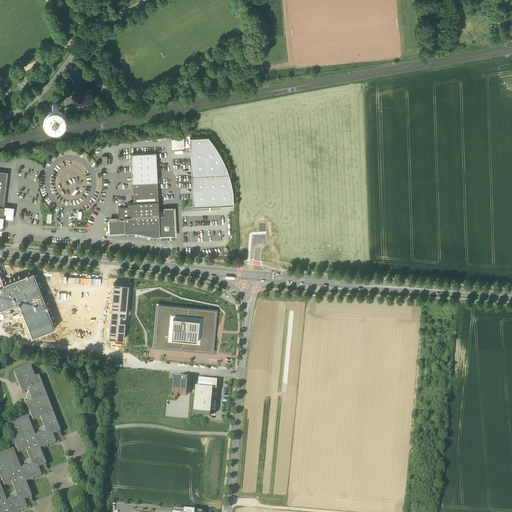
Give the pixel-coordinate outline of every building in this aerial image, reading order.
[(265,72),(263,71),(259,72),(257,65),(254,65),(256,78),(264,76),(265,75),(266,74),(266,73),(265,72)] [(214,143),(208,136),(190,137),(193,206),(233,204),(233,191),(232,184),(230,176),(227,168),(223,159),(219,151),(214,143)] [(172,148),(184,148),(184,138),(172,138),(172,139),(172,148)] [(131,153),(132,182),(157,181),(156,152),(131,153)] [(0,178),(7,180),(8,172),(0,170),(0,178)] [(0,231),(1,231),(1,228),(2,228),(4,224),(2,224),(2,223),(3,217),(13,218),(14,207),(4,206),(7,180),(0,178),(0,231)] [(156,235),(159,235),(175,235),(174,207),(163,207),(163,214),(159,215),(157,181),(132,182),(133,202),(128,203),(128,206),(118,206),(119,217),(117,217),(115,217),(114,218),(113,218),(111,219),(110,220),(109,220),(109,233),(127,232),(128,232),(132,232),(135,232),(138,232),(141,233),(140,234),(144,235),(144,233),(146,234),(150,235),(153,235),(156,235)] [(3,284),(0,285),(0,307),(19,300),(20,302),(32,335),(54,327),(33,272),(3,284)] [(129,284),(114,282),(109,337),(124,339),(125,321),(120,320),(120,315),(126,315),(129,284)] [(0,307),(0,309),(20,302),(19,300),(0,307)] [(158,306),(215,311),(217,309),(156,304),(153,347),(155,345),(158,306)] [(155,345),(212,351),(213,336),(211,335),(212,326),(214,326),(215,311),(158,306),(155,345)] [(212,351),(155,345),(153,347),(213,353),(217,309),(215,311),(214,326),(212,326),(211,335),(213,336),(212,351)] [(20,511),(31,508),(30,506),(26,507),(24,502),(29,500),(31,504),(33,503),(26,483),(45,476),(44,473),(40,475),(38,469),(43,467),(45,471),(47,470),(40,450),(59,443),(58,440),(55,442),(52,437),(58,434),(59,438),(62,437),(39,378),(35,380),(30,368),(14,374),(22,394),(28,392),(29,393),(26,400),(24,399),(33,422),(40,419),(44,428),(38,430),(38,431),(39,431),(36,438),(35,438),(28,419),(7,426),(18,454),(26,451),(30,460),(23,463),(25,464),(22,470),(21,471),(13,451),(0,456),(0,477),(4,487),(12,484),(15,493),(9,495),(9,496),(10,496),(8,503),(6,503),(0,486),(0,511),(20,511)] [(163,376),(125,372),(122,410),(160,414),(163,376)] [(181,381),(173,380),(171,398),(177,398),(177,395),(186,396),(187,381),(184,381),(181,381)] [(212,391),(212,392),(216,392),(217,382),(198,380),(197,390),(212,391)] [(212,391),(197,390),(194,390),(192,415),(210,417),(212,392),(212,391)] [(58,440),(59,443),(63,441),(62,437),(59,438),(58,434),(52,437),(55,442),(58,440)] [(44,473),(45,476),(49,474),(47,470),(45,471),(43,467),(38,469),(40,475),(44,473)] [(30,506),(31,508),(35,507),(33,503),(31,504),(29,500),(24,502),(26,507),(30,506)]
